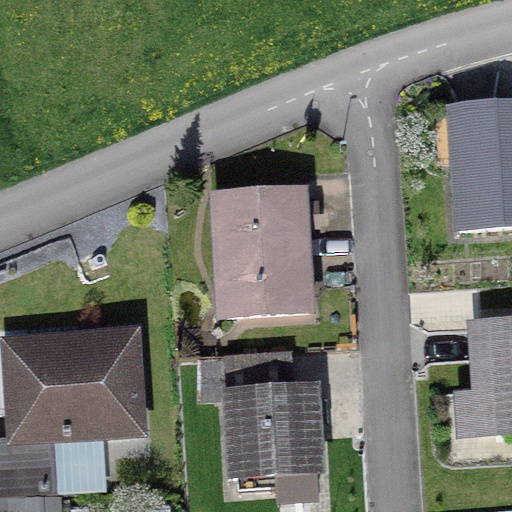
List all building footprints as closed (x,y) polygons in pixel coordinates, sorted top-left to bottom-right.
[(456,236),(511,232),(511,112),(457,117),(460,168),(452,168),(456,236)] [(305,317),(298,199),(212,204),(218,322),(305,317)] [(511,331),(471,334),(478,441),(511,439),(511,331)] [(10,447),(137,439),(131,341),(24,348),(26,385),(6,387),(10,447)] [(284,361),(222,364),(229,484),(233,483),(234,497),(274,495),(275,505),(311,503),(310,479),(315,478),(309,396),(286,397),(284,361)] [(19,502),(55,498),(52,467),(15,472),(19,502)]
